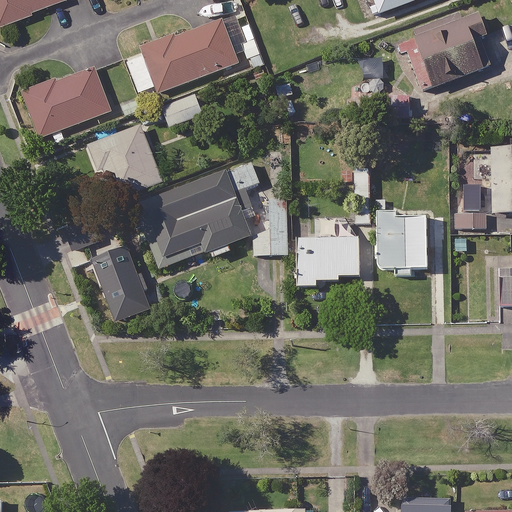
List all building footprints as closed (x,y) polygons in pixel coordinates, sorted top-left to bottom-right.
[(0,0),(0,31),(67,4),(65,0),(0,0)] [(429,0),(375,0),(382,18),(429,0)] [(490,35),(484,17),(401,48),(420,97),(491,71),(479,40),(490,35)] [(238,67),(223,23),(143,51),(159,95),(238,67)] [(112,116),(98,72),(24,97),(39,140),(112,116)] [(349,94),(349,86),(333,86),(333,105),(374,106),(374,83),(360,82),(360,94),(349,94)] [(217,116),(210,94),(163,109),(170,131),(217,116)] [(410,97),(384,96),(383,111),(409,113),(410,97)] [(165,185),(143,129),(91,149),(112,205),(165,185)] [(511,151),(490,152),(491,218),(511,217),(511,151)] [(258,187),(248,163),(149,205),(161,234),(145,241),(161,278),(212,256),(216,266),(235,258),(231,248),(253,239),(235,197),(258,187)] [(358,187),(356,227),(369,228),(371,174),(343,173),(343,187),(358,187)] [(289,260),(291,211),(255,210),(253,258),(289,260)] [(379,272),(397,273),(397,280),(411,280),(411,272),(427,272),(427,218),(399,218),(399,214),(379,214),(379,272)] [(486,219),(454,217),(454,231),(486,233),(486,219)] [(350,241),(350,219),(316,219),(316,239),(298,239),(298,291),(318,291),(318,285),(340,285),(340,280),(360,280),(360,241),(350,241)] [(502,310),(511,310),(511,271),(502,272),(502,310)] [(403,511),(449,511),(450,502),(404,500),(403,511)]
